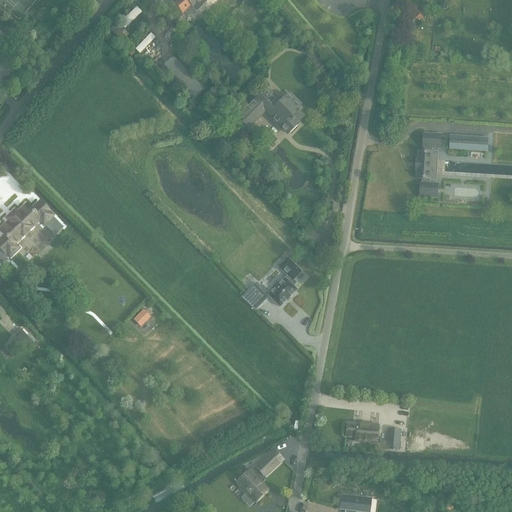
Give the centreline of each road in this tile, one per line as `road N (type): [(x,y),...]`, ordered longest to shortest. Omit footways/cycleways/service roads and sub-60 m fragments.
road 1 (unclassified): [(293,511),(386,0)]
road 2 (unclassified): [(0,135),(109,0)]
road 3 (unknown): [(342,243),(511,252)]
